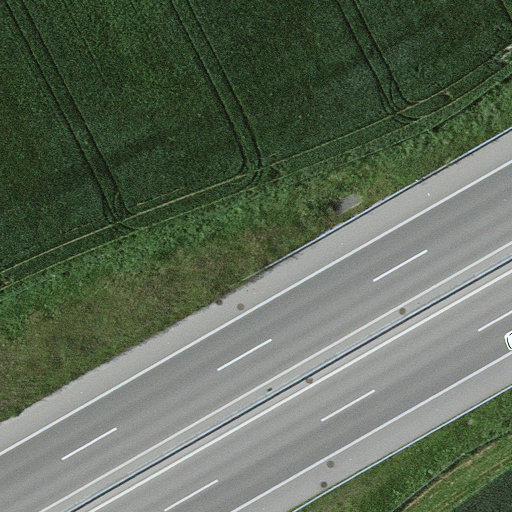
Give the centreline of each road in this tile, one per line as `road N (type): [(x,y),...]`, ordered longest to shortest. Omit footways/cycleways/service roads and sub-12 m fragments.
road 1 (motorway): [(511,204),(0,497)]
road 2 (motorway): [(159,511),(511,309)]
